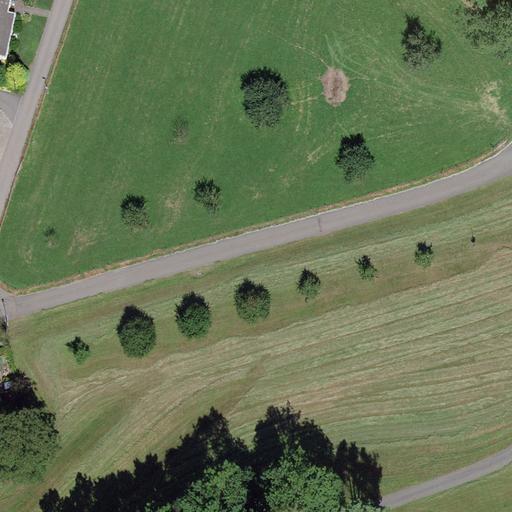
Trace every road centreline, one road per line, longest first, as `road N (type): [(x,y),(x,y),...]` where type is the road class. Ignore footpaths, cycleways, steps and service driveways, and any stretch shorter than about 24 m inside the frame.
road 1 (track): [(511,169),(434,200),(0,310)]
road 2 (residential): [(61,0),(0,188)]
road 3 (track): [(511,453),(364,511)]
